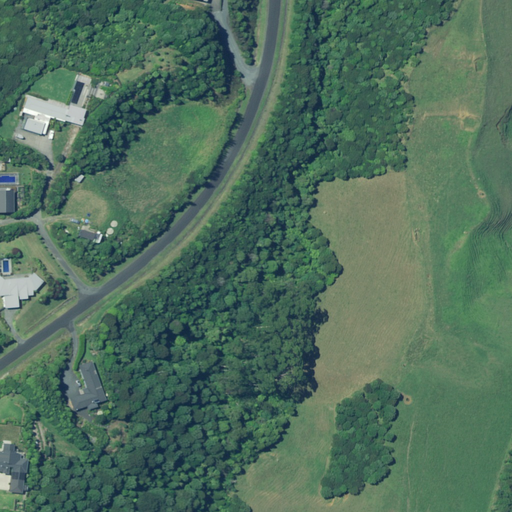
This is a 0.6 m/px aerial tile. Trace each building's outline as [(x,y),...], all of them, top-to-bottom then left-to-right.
[(49,117),(63,121),(63,120),(74,123),(77,113),(26,97),(21,112),(34,116),(32,120),(24,118),(21,129),(39,135),(39,133),(44,134),(49,117)] [(84,176),(79,172),(74,178),(78,182),(84,176)] [(0,212),(12,212),(11,190),(0,190),(0,212)] [(30,295),(30,290),(32,290),(40,281),(30,273),(26,277),(2,279),(0,277),(0,295),(3,295),(4,307),(15,306),(15,299),(25,298),(25,295),(30,295)] [(105,400),(92,361),(79,365),(87,388),(83,389),(84,394),(72,398),(75,410),(87,406),(88,409),(98,406),(96,403),(105,400)] [(15,450),(11,450),(11,444),(0,442),(0,472),(6,474),(7,467),(11,468),(8,492),(20,493),(21,490),(24,490),(25,485),(21,484),(25,459),(17,458),(18,454),(15,453),(15,450)]
